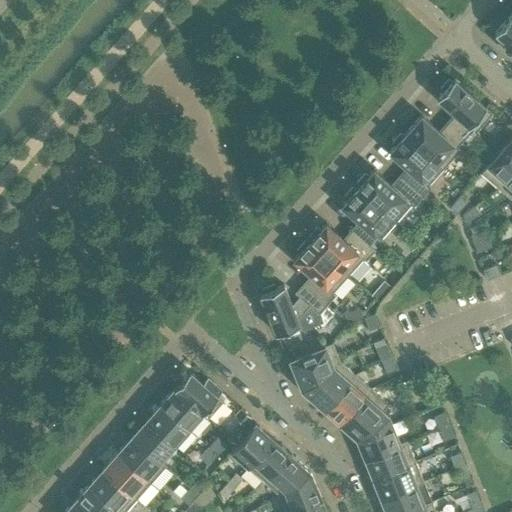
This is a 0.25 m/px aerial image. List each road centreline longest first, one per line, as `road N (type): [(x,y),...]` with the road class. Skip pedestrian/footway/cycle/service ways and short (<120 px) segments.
road 1 (residential): [(279,407),(236,278),(454,37)]
road 2 (residential): [(279,407),(193,333),(31,511)]
road 3 (residential): [(359,511),(335,449),(279,407)]
